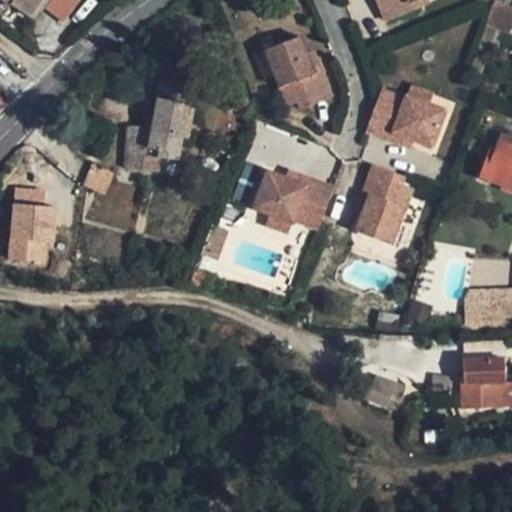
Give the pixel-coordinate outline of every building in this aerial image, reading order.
[(32,15),(41,0),(1,0),(23,14),(25,11),(32,15)] [(64,22),(81,0),(54,0),(48,9),(64,22)] [(372,0),(386,32),(408,23),(405,16),(425,9),(443,1),(442,0),(372,0)] [(511,12),(492,4),(485,25),(508,34),(510,30),(511,23),(511,12)] [(428,15),(425,9),(405,16),(408,23),(428,15)] [(264,52),(287,109),(298,105),(301,112),(331,100),(318,68),(311,70),(306,57),(299,38),(264,52)] [(312,54),(306,57),(311,70),(318,68),(312,54)] [(157,83),(151,119),(149,130),(141,129),(125,127),(124,158),(158,162),(159,154),(175,156),(184,110),(191,111),(195,89),(157,83)] [(411,89),(407,99),(430,107),(434,97),(411,89)] [(433,150),(446,113),(430,107),(407,99),(406,102),(382,93),(367,134),(392,143),(395,136),(414,143),(433,150)] [(149,130),(151,119),(143,117),(141,129),(149,130)] [(414,143),(395,136),(392,143),(412,150),(414,143)] [(511,191),(511,140),(504,137),(493,161),(490,158),(481,179),(511,191)] [(480,155),(484,144),(472,139),(468,149),(480,155)] [(174,163),(175,156),(159,154),(158,162),(174,163)] [(99,196),(109,176),(92,167),(82,188),(99,196)] [(403,189),(405,182),(375,171),(363,204),(370,206),(365,221),(358,238),(393,251),(414,193),(403,189)] [(308,185),(287,177),(285,184),(305,192),(308,185)] [(318,235),(333,194),(308,185),(305,192),(285,184),(267,178),(253,214),(270,220),(293,229),(294,226),(318,235)] [(370,206),(363,204),(358,218),(365,221),(370,206)] [(289,239),(293,229),(270,220),(267,231),(289,239)] [(226,238),(213,234),(203,261),(216,265),(226,238)] [(19,245),(10,269),(36,279),(45,256),(19,245)] [(36,279),(10,269),(6,278),(33,289),(36,279)] [(197,277),(194,294),(215,298),(218,280),(197,277)] [(511,295),(415,297),(414,330),(511,326),(511,304),(511,295)] [(492,385),(490,360),(469,360),(469,370),(456,371),(456,381),(463,381),(465,409),(499,408),(499,386),(492,385)]
